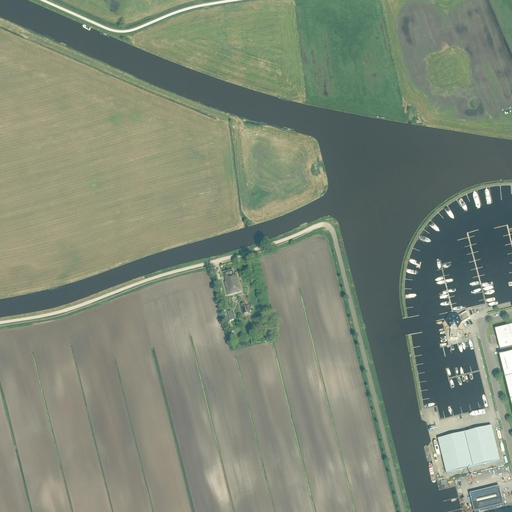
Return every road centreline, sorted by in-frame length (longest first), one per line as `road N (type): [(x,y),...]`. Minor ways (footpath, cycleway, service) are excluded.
road 1 (track): [(0,321),(69,307),(321,224)]
road 2 (unclassified): [(403,511),(336,243),(321,224)]
road 3 (unclassified): [(511,452),(480,323),(511,314)]
